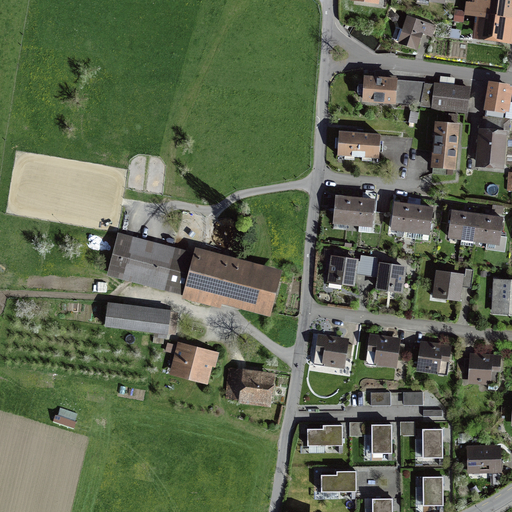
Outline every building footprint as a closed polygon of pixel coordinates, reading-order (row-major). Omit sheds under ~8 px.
[(492,39),(506,41),(511,0),(467,0),(466,15),(480,17),(477,37),(492,39)] [(435,27),(408,18),(399,46),(417,52),(422,36),(431,39),(435,27)] [(361,101),(419,106),(425,84),(363,79),(361,101)] [(419,106),(467,111),(470,90),(425,84),(419,106)] [(509,87),(489,84),(485,116),(509,119),(511,103),(507,102),(509,87)] [(485,116),(479,163),(498,166),(502,135),(507,136),(509,119),(485,116)] [(338,124),(338,132),(380,133),(381,126),(338,124)] [(433,124),(429,169),(454,172),(458,126),(433,124)] [(336,157),(377,160),(378,136),(337,133),(336,157)] [(354,199),(342,198),(335,198),(333,223),(371,227),(374,198),(374,194),(362,193),(361,200),(354,199)] [(390,229),(429,234),(432,208),(427,208),(419,207),(419,201),(415,200),(408,199),(407,204),(402,204),(393,203),(390,229)] [(493,218),(484,216),(476,215),(477,207),(472,207),(466,206),(465,214),(458,213),(450,212),(447,237),(499,243),(502,219),(493,218)] [(277,277),(121,237),(112,272),(189,291),(187,297),(218,305),(220,296),(269,308),(277,277)] [(367,272),(369,256),(361,255),(359,271),(367,272)] [(376,273),(378,257),(369,256),(367,272),(376,273)] [(330,258),(326,284),(353,288),(357,262),(330,258)] [(405,268),(381,265),(378,289),(401,293),(405,268)] [(471,285),(474,269),(466,268),(464,284),(471,285)] [(462,277),(436,273),(433,296),(459,300),(462,277)] [(104,279),(93,279),(93,290),(103,290),(104,279)] [(511,281),(497,281),(495,309),(511,310),(511,281)] [(103,330),(166,337),(168,315),(106,308),(103,330)] [(347,340),(317,336),(313,366),(343,371),(347,340)] [(399,342),(369,337),(365,368),(395,372),(399,342)] [(166,349),(173,351),(176,341),(168,339),(166,349)] [(449,348),(419,344),(415,375),(445,379),(449,348)] [(173,371),(202,381),(208,365),(212,367),(215,357),(181,346),(173,371)] [(500,358),(469,356),(468,385),(498,387),(500,358)] [(274,376),(229,370),(226,401),(237,402),(236,406),(270,410),(274,376)] [(371,393),(372,406),(391,406),(391,393),(371,393)] [(403,393),(403,405),(423,405),(423,393),(403,393)] [(400,438),(414,438),(414,425),(400,425),(400,438)] [(363,439),(364,426),(350,426),(349,439),(363,439)] [(306,448),(340,448),(340,428),(320,428),(320,431),(306,432),(306,448)] [(371,456),(390,456),(389,428),(370,428),(371,456)] [(421,433),(421,461),(440,461),(440,433),(421,433)] [(499,449),(467,450),(467,476),(499,475),(499,449)] [(319,495),(354,494),(353,474),(335,474),(335,478),(319,478),(319,495)] [(421,508),(441,508),(440,481),(421,481),(421,508)] [(391,511),(391,502),(370,502),(370,511),(391,511)]
